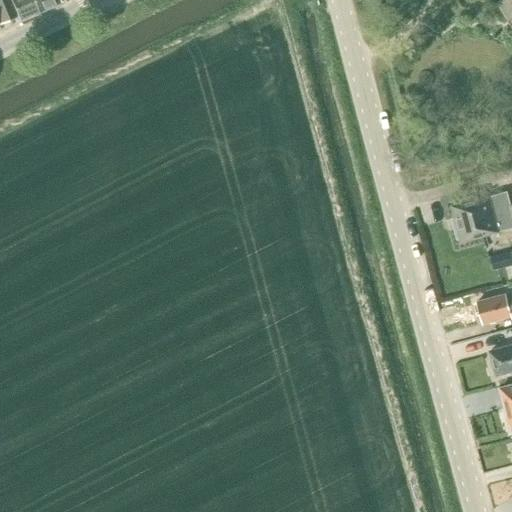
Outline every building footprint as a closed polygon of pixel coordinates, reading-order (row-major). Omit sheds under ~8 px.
[(32,0),(0,0),(0,22),(17,15),(19,20),(37,12),(32,0)] [(59,0),(32,0),(37,12),(60,1),(59,0)] [(511,0),(506,0),(499,4),(509,20),(511,17),(511,0)] [(511,233),(511,205),(505,207),(506,212),(493,216),(488,196),(477,198),(476,195),(459,200),(459,203),(450,206),(455,228),(453,229),(456,239),(459,239),(460,242),(498,232),(497,230),(510,227),(511,233)] [(495,256),(488,258),(491,272),(499,270),(495,256)] [(482,324),(511,316),(511,319),(511,300),(507,301),(504,294),(476,302),(482,324)] [(511,345),(489,352),(492,362),(490,362),(493,372),(495,373),(496,375),(511,370),(511,345)] [(509,430),(511,428),(511,385),(499,388),(509,430)]
